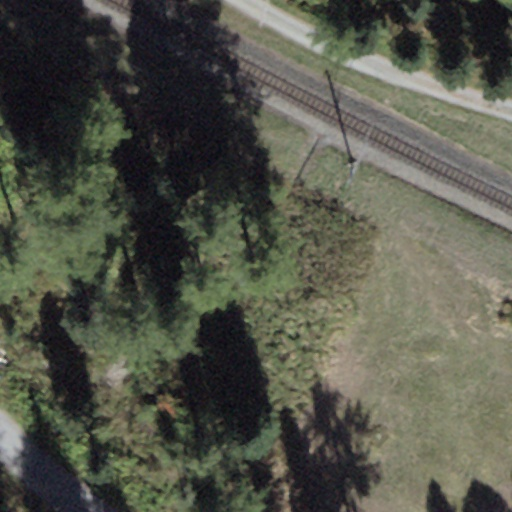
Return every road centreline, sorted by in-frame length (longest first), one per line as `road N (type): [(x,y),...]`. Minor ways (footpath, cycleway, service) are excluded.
road 1 (track): [(247,0),(319,40),(511,110)]
road 2 (track): [(0,428),(96,511)]
